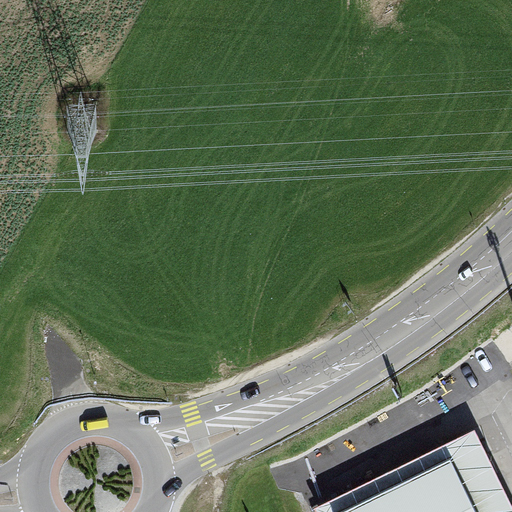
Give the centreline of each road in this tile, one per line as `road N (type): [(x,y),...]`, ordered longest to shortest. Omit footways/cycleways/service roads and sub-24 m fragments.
road 1 (secondary): [(290,397),(399,331),(497,251)]
road 2 (secondary): [(155,501),(177,475),(254,434),(290,397)]
road 3 (secondary): [(290,397),(121,428)]
